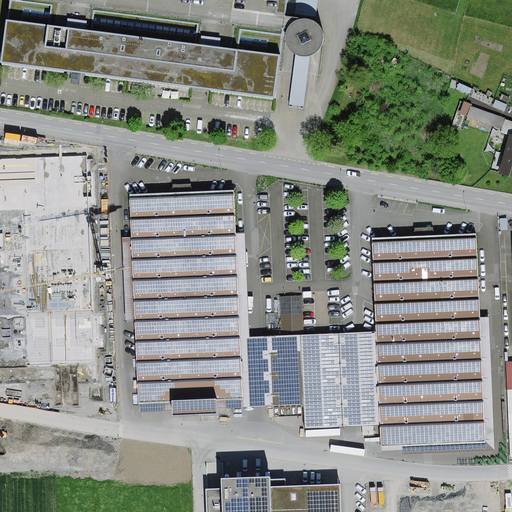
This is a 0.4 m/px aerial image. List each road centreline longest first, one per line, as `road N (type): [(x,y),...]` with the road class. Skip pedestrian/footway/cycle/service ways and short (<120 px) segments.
road 1 (secondary): [(0,117),(511,203)]
road 2 (residential): [(127,432),(479,483),(511,479)]
